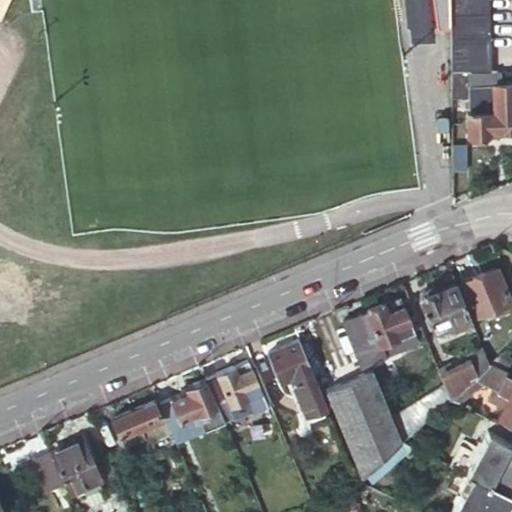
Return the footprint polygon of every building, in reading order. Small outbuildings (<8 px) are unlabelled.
[(450,0),(452,69),(468,70),(490,71),(491,69),(488,0),(450,0)] [(505,69),(506,69),(511,68),(511,38),(497,38),(498,69),(505,69)] [(452,69),(452,97),(469,97),(468,70),(452,69)] [(489,133),(511,132),(511,84),(494,85),(494,112),(488,113),(489,111),(468,112),(468,135),(490,134),(489,133)] [(511,303),(497,267),(461,281),(476,317),(511,303)] [(474,328),(456,284),(439,290),(433,286),(423,290),(423,297),(420,298),(435,334),(465,322),(468,331),(474,328)] [(400,297),(385,303),(389,312),(403,306),(400,297)] [(363,366),(386,357),(385,355),(400,348),(418,341),(403,306),(389,312),(385,303),(344,320),(363,366)] [(283,391),(288,388),(294,386),(310,424),(328,417),(298,341),(267,353),(283,391)] [(447,392),(450,399),(489,364),(483,348),(476,350),(479,356),(453,368),(450,363),(438,369),(444,383),(447,392)] [(248,360),(234,366),(237,374),(252,369),(248,360)] [(450,399),(469,409),(501,370),(489,364),(450,399)] [(234,366),(205,378),(224,423),(251,410),(252,413),(268,406),(252,369),(237,374),(234,366)] [(359,471),(361,476),(402,441),(396,427),(392,416),(372,369),(326,389),(359,471)] [(511,377),(506,374),(498,390),(509,395),(498,416),(511,422),(511,377)] [(159,403),(168,424),(179,420),(188,438),(224,423),(205,378),(186,387),(188,391),(159,403)] [(396,427),(402,441),(450,399),(447,392),(444,383),(392,416),(396,427)] [(294,386),(288,388),(304,427),(310,424),(294,386)] [(159,403),(157,399),(112,417),(123,443),(168,424),(159,403)] [(470,475),(511,495),(511,494),(511,450),(510,449),(511,445),(511,443),(488,431),(467,474),(470,475)] [(66,445),(50,451),(67,492),(86,484),(90,492),(102,487),(98,480),(100,477),(85,443),(82,438),(66,445)] [(62,483),(50,451),(33,458),(47,490),(62,483)] [(502,511),(511,495),(470,475),(451,511),(502,511)] [(91,511),(86,498),(73,505),(75,511),(91,511)]
